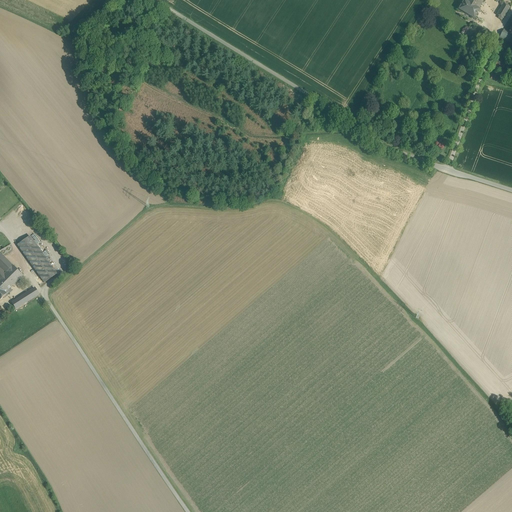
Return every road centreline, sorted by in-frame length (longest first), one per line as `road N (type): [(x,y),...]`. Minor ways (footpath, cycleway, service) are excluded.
road 1 (unclassified): [(511,190),(391,149),(157,0)]
road 2 (track): [(318,100),(265,198),(232,208),(148,210),(44,296)]
road 3 (track): [(188,511),(12,241)]
